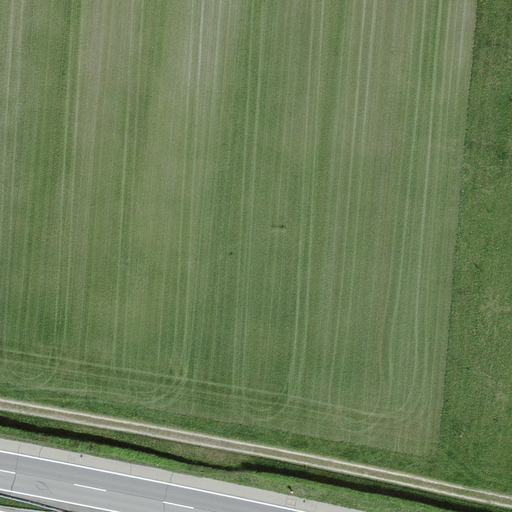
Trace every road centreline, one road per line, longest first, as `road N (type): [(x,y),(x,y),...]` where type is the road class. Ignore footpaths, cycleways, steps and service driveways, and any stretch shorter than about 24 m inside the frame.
road 1 (track): [(511,501),(0,406)]
road 2 (motorway): [(200,511),(0,472)]
